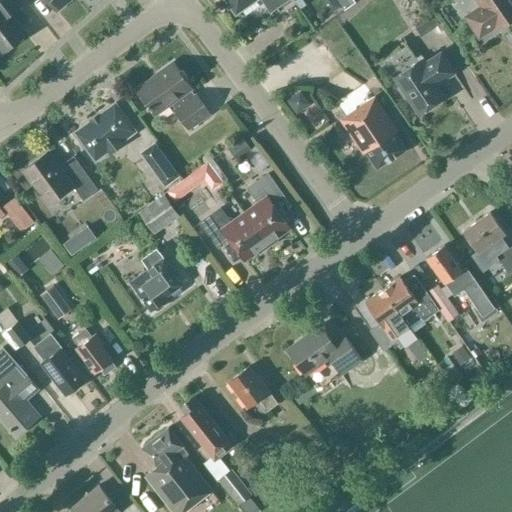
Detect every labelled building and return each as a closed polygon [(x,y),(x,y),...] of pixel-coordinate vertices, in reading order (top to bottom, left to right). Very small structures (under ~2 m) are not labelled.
[(16,0),(0,0),(0,51),(1,53),(25,35),(9,14),(21,5),(16,0)] [(68,0),(47,0),(56,11),(68,0)] [(101,0),(107,9),(117,4),(114,0),(101,0)] [(288,0),(225,0),(235,14),(255,0),(260,0),(270,13),(288,0)] [(511,0),(476,0),(482,7),(466,17),(479,37),(495,26),(497,30),(511,19),(511,0)] [(45,5),(36,10),(43,24),(52,18),(45,5)] [(435,85),(454,73),(441,52),(421,65),(419,61),(395,77),(419,114),(443,98),(435,85)] [(188,129),(209,114),(196,95),(195,96),(190,89),(191,88),(173,63),(158,74),(159,75),(137,90),(155,114),(170,103),(176,110),(175,110),(188,129)] [(397,130),(375,97),(340,120),(362,153),(365,151),(377,168),(405,149),(394,132),(397,130)] [(75,133),(95,160),(134,132),(114,105),(75,133)] [(243,139),(228,149),(236,160),(250,150),(243,139)] [(180,177),(154,141),(138,153),(164,188),(180,177)] [(23,171),(47,204),(72,185),(83,201),(98,190),(73,157),(59,167),(49,153),(23,171)] [(208,162),(167,192),(173,200),(205,177),(213,188),(221,182),(208,162)] [(244,212),(268,247),(273,244),(272,242),(290,229),(274,206),(285,198),(268,174),(247,188),(257,203),(244,212)] [(180,216),(164,194),(138,212),(153,234),(180,216)] [(34,222),(15,197),(2,207),(21,232),(34,222)] [(268,247),(244,212),(230,222),(220,208),(199,223),(217,247),(228,239),(244,261),(263,248),(264,250),(268,247)] [(500,236),(505,233),(490,212),(463,231),(477,250),(471,255),(482,270),(498,259),(496,256),(508,247),(500,236)] [(72,238),(64,243),(72,254),(80,248),(72,238)] [(47,252),(59,268),(72,259),(60,242),(47,252)] [(509,276),(511,273),(511,244),(508,247),(496,256),(498,259),(509,276)] [(470,282),(444,245),(426,258),(444,283),(455,275),(463,287),(470,282)] [(157,310),(163,306),(163,301),(165,299),(164,298),(181,285),(173,273),(174,271),(164,257),(163,257),(160,252),(159,252),(156,248),(141,259),(148,269),(130,282),(150,310),(152,308),(157,310)] [(108,250),(95,251),(96,265),(109,265),(108,250)] [(16,257),(7,264),(17,276),(26,269),(16,257)] [(267,291),(286,277),(272,257),(252,271),(267,291)] [(416,299),(400,277),(382,289),(408,326),(411,329),(439,309),(426,292),(416,299)] [(494,306),(475,279),(470,282),(463,287),(483,314),(494,306)] [(451,304),(437,284),(427,291),(439,309),(448,321),(458,314),(451,304)] [(72,309),(53,285),(40,295),(58,320),(72,309)] [(408,326),(382,289),(365,302),(380,323),(369,330),(383,350),(398,339),(398,333),(408,326)] [(31,339),(18,320),(6,329),(19,348),(31,339)] [(362,360),(343,333),(332,342),(320,325),(287,349),(305,375),(329,359),(341,375),(362,360)] [(101,345),(102,344),(95,335),(91,337),(85,329),(73,338),(79,346),(77,348),(95,373),(112,360),(101,345)] [(82,382),(73,369),(75,368),(60,349),(51,338),(38,347),(47,359),(41,363),(50,375),(52,374),(67,394),(82,382)] [(38,389),(3,348),(0,349),(0,417),(16,436),(39,416),(25,400),(38,389)] [(267,410),(277,403),(268,392),(269,391),(261,380),(260,381),(248,366),(228,382),(247,407),(259,399),(267,410)] [(214,460),(232,446),(193,397),(180,408),(186,415),(181,418),(214,460)] [(157,467),(145,476),(173,511),(181,511),(193,502),(196,506),(205,499),(201,493),(209,486),(185,457),(188,454),(168,428),(142,448),(157,467)] [(287,464),(274,449),(257,464),(270,479),(287,464)] [(252,495),(231,469),(217,480),(238,505),(239,505),(244,511),(246,511),(256,505),(249,497),(252,495)] [(117,511),(119,511),(98,486),(73,507),(77,511),(117,511)]
